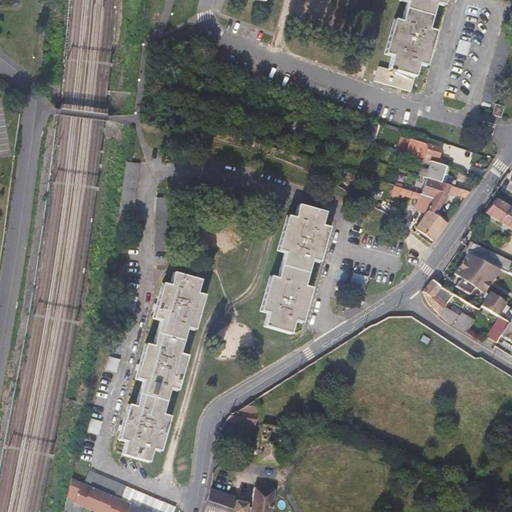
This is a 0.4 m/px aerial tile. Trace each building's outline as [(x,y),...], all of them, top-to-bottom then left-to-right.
[(410,91),(415,76),(419,63),(426,64),(436,30),(429,28),(436,2),(444,4),(444,0),(405,0),(408,1),(402,20),(396,19),(385,53),(392,55),(388,68),(378,65),(373,80),(410,91)] [(511,38),(511,17),(505,16),(500,35),(511,38)] [(511,44),(511,38),(500,35),(481,99),(495,103),(511,44)] [(467,56),(471,45),(461,41),(457,53),(467,56)] [(495,103),(493,110),(492,113),(501,116),(504,105),(495,103)] [(383,129),(378,144),(382,146),(402,152),(403,148),(390,144),(394,133),(383,129)] [(426,151),(439,156),(441,148),(420,141),(411,138),(407,152),(424,158),(426,151)] [(436,164),(439,156),(426,151),(424,158),(423,159),(430,162),(436,164)] [(132,157),(123,214),(122,219),(135,221),(145,159),(132,157)] [(442,183),(446,174),(442,172),(444,166),(436,164),(430,162),(424,177),(439,182),(442,183)] [(275,197),(190,175),(187,189),(271,211),(275,197)] [(447,193),(465,199),(470,192),(442,183),(439,182),(436,192),(433,198),(426,209),(428,210),(447,224),(450,219),(438,211),(447,193)] [(447,224),(428,210),(426,209),(433,198),(390,184),(386,194),(395,197),(397,190),(401,191),(400,194),(418,200),(416,206),(415,210),(426,213),(415,227),(434,241),(447,224)] [(172,197),(159,197),(159,210),(172,210),(172,197)] [(511,208),(496,199),(486,214),(511,230),(511,208)] [(302,206),(298,218),(290,217),(280,251),(287,253),(280,279),(273,277),(263,311),(270,313),(266,325),(292,333),(296,321),(303,324),(313,289),(306,287),(313,261),(321,263),(331,229),(324,226),(328,214),(302,206)] [(159,210),(157,250),(170,250),(172,210),(159,210)] [(511,264),(471,243),(467,252),(468,253),(500,270),(511,276),(511,269),(510,268),(511,264)] [(500,270),(468,253),(455,272),(461,277),(475,286),(484,293),(500,270)] [(176,271),(172,284),(164,281),(155,316),(162,318),(154,345),(147,342),(137,377),(145,379),(137,406),(130,404),(120,438),(127,440),(123,453),(150,461),(153,448),(161,450),(170,416),(163,414),(171,387),(178,389),(188,355),(181,352),(188,326),(196,328),(206,293),(199,291),(202,278),(176,271)] [(355,275),(350,293),(365,297),(370,279),(355,275)] [(475,286),(461,277),(456,285),(470,293),(475,286)] [(448,305),(456,297),(432,281),(422,292),(428,303),(446,321),(467,333),(474,322),(462,315),(460,317),(444,308),(447,305),(448,305)] [(138,296),(127,293),(124,305),(135,308),(138,296)] [(499,319),(508,324),(511,317),(511,311),(504,306),(505,304),(489,294),(480,308),(484,310),(490,314),(499,319)] [(511,317),(508,324),(500,337),(511,343),(511,317)] [(488,338),(497,343),(500,337),(508,324),(499,319),(488,338)] [(120,358),(113,356),(109,367),(117,369),(120,370),(123,359),(120,358)] [(257,464),(278,466),(288,378),(281,383),(275,387),(266,427),(262,427),(257,464)] [(320,406),(331,411),(340,393),(329,388),(320,406)] [(256,416),(235,412),(230,416),(225,423),(254,428),(256,416)] [(102,420),(93,417),(90,429),(99,432),(100,432),(104,420),(102,420)] [(511,422),(510,421),(508,425),(506,425),(504,431),(505,431),(502,437),(510,441),(511,436),(511,422)] [(85,484),(149,511),(172,511),(174,509),(125,487),(91,472),(85,484)] [(149,511),(85,484),(72,479),(68,498),(75,501),(74,503),(94,511),(149,511)] [(272,511),(274,493),(254,490),(251,510),(248,509),(248,502),(238,500),(210,490),(207,501),(233,511),(232,511),(272,511)] [(203,511),(232,511),(233,511),(207,501),(203,511)]
